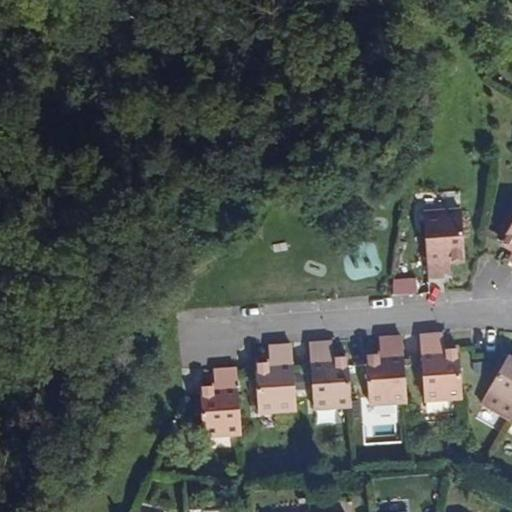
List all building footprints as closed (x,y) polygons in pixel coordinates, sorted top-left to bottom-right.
[(442,261),(449,261),(462,259),(460,211),(421,214),(426,275),(442,274),(442,270),(442,261)] [(511,264),(511,266),(511,219),(498,244),(511,251),(511,264)] [(418,278),(393,279),(393,294),(418,294),(418,278)] [(460,398),(457,349),(441,349),(433,350),(432,337),(419,338),(422,401),(460,398)] [(440,337),(432,337),(433,350),(441,349),(440,337)] [(403,403),(399,339),(384,340),(385,354),(378,354),(364,355),(367,404),(403,403)] [(327,344),(320,345),(321,359),(329,358),(327,344)] [(348,406),(345,357),(329,358),(321,359),(320,345),(306,346),(310,409),(348,406)] [(293,410),(289,347),(273,348),(273,362),(266,362),(252,364),(255,412),(293,410)] [(511,412),(511,361),(506,358),(478,404),(508,421),(509,418),(511,412)] [(237,434),(233,371),(219,372),(219,387),(212,387),(198,388),(201,437),(237,434)]
